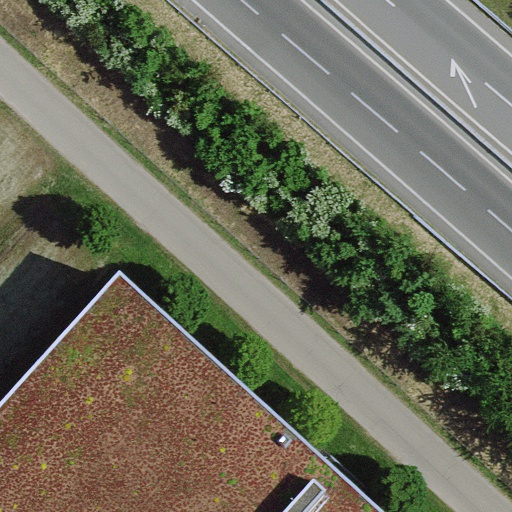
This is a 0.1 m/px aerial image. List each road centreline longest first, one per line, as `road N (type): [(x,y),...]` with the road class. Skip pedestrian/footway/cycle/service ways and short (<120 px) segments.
road 1 (trunk): [(244,0),(511,229)]
road 2 (trunk): [(511,104),(393,0)]
